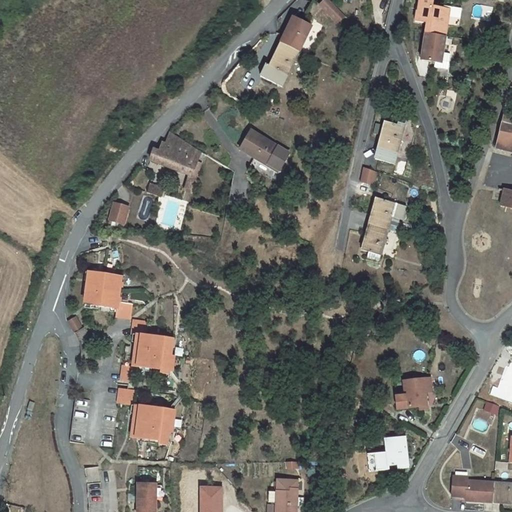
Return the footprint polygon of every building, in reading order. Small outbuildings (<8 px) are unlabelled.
[(329,0),(325,0),(320,5),(337,22),(344,15),(329,0)] [(426,24),(424,34),(444,37),(448,14),(442,13),(443,9),(432,7),(432,0),(418,0),(417,12),(416,12),(414,22),(426,24)] [(288,29),(281,43),(299,51),(310,30),(304,27),(306,24),(293,18),(289,29),(288,29)] [(424,49),(422,60),(434,62),(434,67),(447,69),(450,54),(442,53),(444,37),(424,34),(422,49),(424,49)] [(276,57),(271,67),(266,64),(260,76),(282,87),(299,51),(281,43),(275,56),(276,57)] [(511,120),(511,114),(504,112),(496,147),(511,150),(511,191),(505,190),(502,201),(501,206),(511,209),(511,125),(511,120)] [(398,125),(385,122),(375,159),(394,164),(405,124),(399,123),(398,125)] [(251,131),(240,150),(257,160),(258,158),(280,170),(289,153),(251,131)] [(171,133),(166,144),(176,148),(179,138),(171,133)] [(162,143),(159,151),(180,158),(181,155),(186,157),(192,146),(179,138),(176,148),(166,144),(162,143)] [(201,152),(192,146),(186,157),(197,161),(201,152)] [(197,161),(186,157),(181,155),(180,158),(159,151),(154,149),(150,160),(189,175),(192,175),(197,162),(197,161)] [(201,164),(197,162),(192,175),(189,175),(183,190),(193,193),(199,177),(197,177),(201,164)] [(375,172),(363,167),(361,182),(373,184),(375,172)] [(163,188),(150,184),(147,193),(160,197),(163,188)] [(373,210),(369,224),(387,229),(399,232),(402,224),(399,223),(400,219),(402,220),(405,207),(378,199),(375,210),(373,210)] [(109,210),(97,230),(103,234),(106,228),(113,233),(122,218),(109,210)] [(387,229),(369,224),(365,239),(366,239),(363,251),(368,252),(367,258),(379,261),(387,229)] [(121,277),(89,273),(88,283),(86,291),(85,305),(101,307),(109,308),(116,309),(116,316),(130,318),(132,304),(117,302),(121,277)] [(149,321),(134,319),(132,334),(133,334),(136,334),(135,342),(132,366),(123,365),(121,380),(137,382),(139,367),(170,371),(174,339),(147,336),(149,321)] [(71,327),(75,333),(82,329),(78,323),(71,327)] [(88,325),(82,329),(75,333),(78,337),(79,341),(80,346),(81,352),(81,360),(96,361),(96,353),(94,343),(93,338),(91,333),(88,325)] [(425,393),(424,379),(404,382),(406,397),(396,398),(397,410),(421,407),(421,410),(427,409),(425,393)] [(431,379),(424,379),(425,393),(432,392),(431,379)] [(132,405),(135,406),(137,391),(119,388),(117,403),(132,405)] [(70,442),(85,444),(91,400),(76,398),(70,442)] [(498,406),(487,402),(485,410),(495,414),(498,406)] [(171,410),(135,406),(134,413),(131,437),(167,442),(171,410)] [(385,440),(388,466),(401,465),(401,468),(408,467),(405,438),(385,440)] [(98,467),(85,469),(87,484),(89,507),(88,511),(103,511),(103,506),(101,483),(98,467)] [(493,503),(494,483),(467,481),(467,478),(453,477),(452,496),(466,497),(466,499),(477,500),(477,501),(493,503)] [(276,511),(296,511),(297,481),(277,480),(277,493),(278,493),(278,504),(277,504),(277,505),(276,511)] [(511,484),(494,483),(493,503),(508,503),(508,502),(511,502),(511,484)] [(155,511),(155,484),(141,484),(141,498),(138,498),(137,511),(155,511)]
